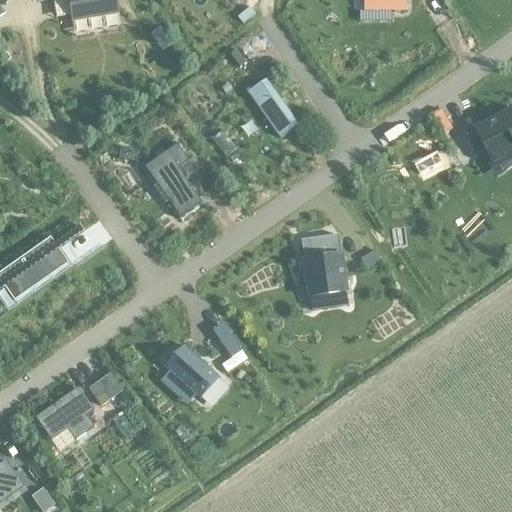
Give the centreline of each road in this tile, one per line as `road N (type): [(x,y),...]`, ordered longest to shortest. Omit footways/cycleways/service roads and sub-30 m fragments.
road 1 (residential): [(354,152),(159,290)]
road 2 (residential): [(159,290),(0,404)]
road 3 (residential): [(511,43),(354,152)]
road 4 (residential): [(60,148),(159,290)]
road 5 (residential): [(264,18),(354,152)]
